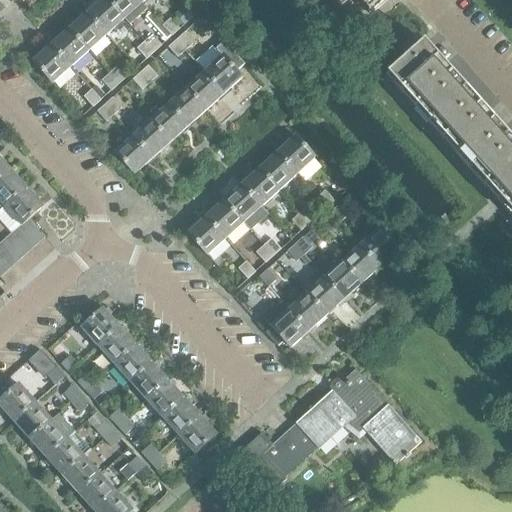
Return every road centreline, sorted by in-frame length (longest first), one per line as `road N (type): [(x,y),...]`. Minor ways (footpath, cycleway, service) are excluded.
road 1 (residential): [(274,408),(143,259),(115,244)]
road 2 (residential): [(115,244),(94,200),(0,100)]
road 3 (residential): [(0,338),(115,244)]
road 4 (residential): [(511,99),(425,0)]
